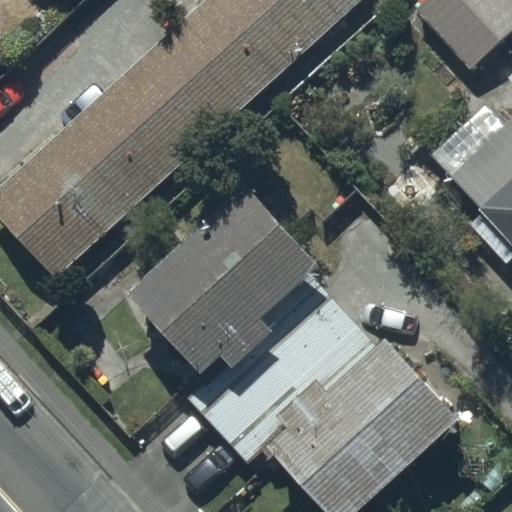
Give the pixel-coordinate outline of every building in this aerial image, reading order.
[(198,0),(0,179),(0,200),(59,266),(353,0),(198,0)] [(511,23),(511,0),(420,0),(419,2),(474,60),(511,23)] [(511,71),(510,74),(511,75),(511,110),(506,117),(489,100),(441,149),(461,169),(457,173),(511,228),(511,71)] [(238,353),(280,315),(266,300),(322,248),(249,169),(134,275),(209,357),(226,340),(238,353)] [(280,315),(238,353),(195,392),(253,455),(264,445),(274,455),(288,442),(347,507),(464,400),(391,320),(375,335),(321,277),(280,315)]
